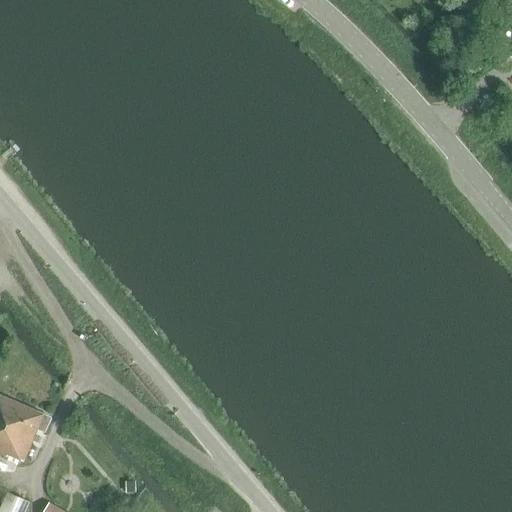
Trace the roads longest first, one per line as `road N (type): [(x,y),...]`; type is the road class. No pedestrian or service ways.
road 1 (tertiary): [(272,511),(0,193)]
road 2 (tertiary): [(511,218),(434,124),(312,0)]
